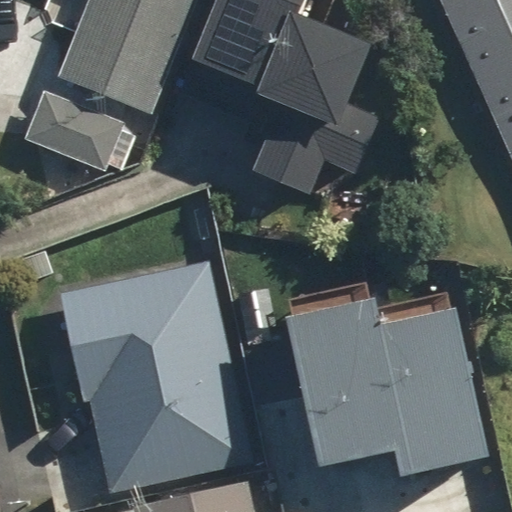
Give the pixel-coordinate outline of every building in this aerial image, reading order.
[(296,26),(306,0),(46,0),(37,23),(70,37),(49,89),(148,129),(161,96),(245,130),(239,144),(257,151),(243,184),(305,209),(321,169),(353,182),(399,68),(296,26)] [(511,0),(430,0),(511,176),(511,0)] [(121,128),(41,93),(20,142),(100,176),(121,128)] [(252,465),(207,263),(52,297),(76,406),(85,404),(106,497),(252,465)] [(433,304),(260,323),(293,500),(446,466),(433,304)] [(249,511),(244,489),(148,511),(249,511)]
